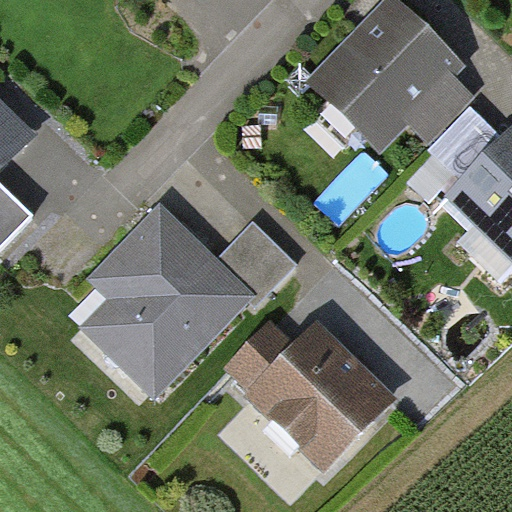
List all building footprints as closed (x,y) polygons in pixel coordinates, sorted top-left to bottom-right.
[(452,80),(387,17),(308,97),(374,162),(402,134),(422,154),(467,109),(445,87),(452,80)] [(0,166),(24,142),(0,119),(0,255),(34,220),(0,188),(0,166)] [(511,138),(452,205),(511,259),(511,138)] [(209,269),(158,219),(87,290),(110,312),(84,338),(150,402),(244,306),(261,322),(303,280),(250,228),(209,269)] [(386,404),(310,332),(289,354),(269,335),(231,376),(247,391),(236,403),(316,478),(386,404)]
